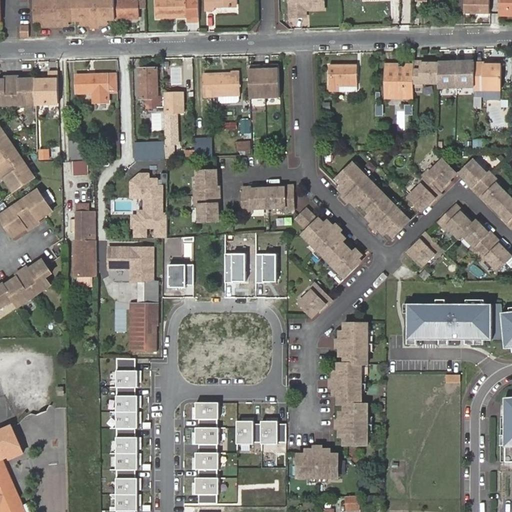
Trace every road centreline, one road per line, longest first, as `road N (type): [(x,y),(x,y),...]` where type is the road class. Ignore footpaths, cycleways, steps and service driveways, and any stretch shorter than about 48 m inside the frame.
road 1 (residential): [(169,388),(176,314),(207,302),(261,306),(275,319),(274,383),(249,390)]
road 2 (residential): [(12,49),(268,42)]
road 3 (residential): [(303,41),(511,36)]
road 4 (residential): [(310,423),(310,336),(391,259)]
road 5 (residential): [(391,259),(459,189),(511,238)]
road 6 (residential): [(511,369),(477,401),(474,511)]
road 7 (residential): [(308,173),(303,41)]
road 8 (residential): [(164,511),(169,388)]
